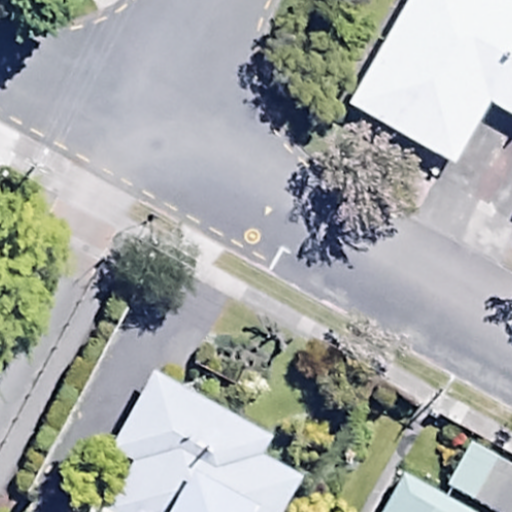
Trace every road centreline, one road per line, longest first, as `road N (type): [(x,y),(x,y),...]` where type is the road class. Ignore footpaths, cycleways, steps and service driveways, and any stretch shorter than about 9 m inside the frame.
road 1 (residential): [(146,114),(511,324)]
road 2 (residential): [(0,43),(146,114)]
road 3 (residential): [(210,0),(146,114)]
